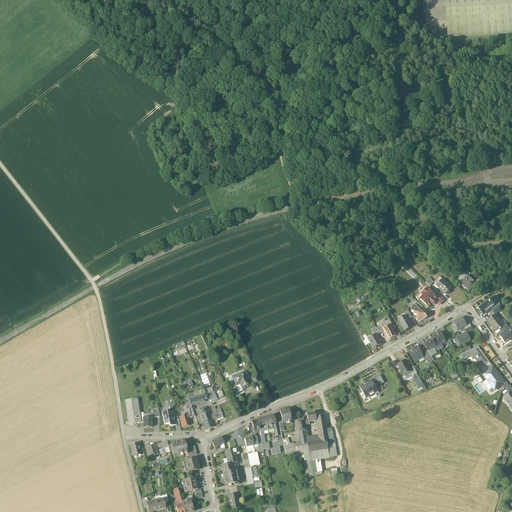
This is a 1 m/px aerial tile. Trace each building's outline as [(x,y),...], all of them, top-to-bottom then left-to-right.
[(511,0),(446,0),(449,38),(511,35),(511,0)] [(429,278),(425,282),(430,286),(434,282),(429,278)] [(468,280),(466,279),(465,279),(462,283),(467,288),(466,289),(469,292),(475,286),(473,284),(472,283),(473,282),(470,278),(468,280)] [(451,287),(443,279),(437,285),(439,288),(438,289),(440,291),(441,290),(445,294),(451,287)] [(473,284),(475,286),(477,288),(481,283),(477,279),(473,284)] [(436,297),(428,288),(427,289),(425,289),(422,291),(423,293),(421,295),(423,296),(420,299),(429,308),(432,304),(433,305),(435,302),(435,301),(436,300),(438,298),(436,297)] [(445,301),(438,295),(436,297),(438,298),(436,300),(441,305),(445,301)] [(492,298),(478,308),(483,314),(488,311),(488,312),(491,309),(493,308),(491,305),(495,303),(492,298)] [(495,303),(491,305),(493,308),(491,309),(493,312),(499,308),(501,306),(499,303),(497,305),(495,303)] [(422,312),(419,311),(419,309),(415,306),(413,305),(412,309),(411,310),(412,311),(411,312),(413,312),(414,313),(414,315),(417,316),(416,319),(417,320),(422,321),(427,318),(426,316),(424,315),(422,312)] [(496,315),(495,315),(488,320),(496,331),(503,326),(503,325),(502,325),(499,321),(500,321),(496,315)] [(407,317),(399,321),(405,331),(412,327),(408,320),(407,317)] [(463,318),(454,323),(458,330),(464,327),(467,326),(463,318)] [(385,323),(381,326),(384,331),(391,327),(391,328),(393,327),(389,320),(385,322),(385,323)] [(391,327),(384,331),(389,340),(396,336),(391,328),(391,327)] [(503,342),(511,335),(511,328),(507,333),(505,331),(498,335),(503,342)] [(441,333),(434,336),(438,343),(435,344),(437,348),(446,343),(445,340),(441,333)] [(374,335),(368,339),(373,348),(381,344),(376,336),(376,334),(374,335)] [(467,336),(462,339),(460,336),(456,339),(457,341),(458,341),(461,345),(470,340),(467,336)] [(433,340),(430,342),(429,341),(427,342),(427,343),(428,343),(425,345),(426,347),(429,352),(434,350),(435,352),(438,350),(437,348),(435,344),(433,340)] [(469,346),(461,349),(463,354),(470,351),(471,350),(469,346)] [(419,349),(417,347),(409,352),(414,363),(419,360),(419,358),(422,357),(423,358),(419,349)] [(489,363),(478,347),(471,350),(470,351),(472,356),(481,368),(489,363)] [(463,354),(463,355),(465,359),(472,356),(470,351),(463,354)] [(405,361),(397,365),(403,376),(411,372),(410,369),(405,361)] [(489,371),(483,374),(487,380),(493,388),(495,391),(501,386),(504,384),(493,368),(489,371)] [(232,378),(230,379),(237,396),(245,392),(244,390),(250,387),(248,381),(250,380),(247,372),(245,372),(244,370),(231,376),(232,378)] [(203,384),(209,383),(207,374),(201,375),(203,384)] [(380,374),(371,380),(375,386),(379,384),(380,386),(385,383),(380,374)] [(257,376),(251,379),(254,386),(261,384),(257,376)] [(371,380),(360,387),(367,399),(379,392),(375,386),(371,380)] [(487,380),(484,383),(489,391),(493,388),(487,380)] [(212,388),(203,390),(205,394),(207,399),(211,398),(210,394),(214,392),(212,388)] [(511,393),(503,400),(506,403),(511,411),(511,393)] [(193,394),(188,395),(191,406),(203,402),(202,398),(198,399),(197,396),(194,397),(193,394)] [(137,399),(125,401),(128,425),(141,423),(139,414),(137,399)] [(191,406),(189,402),(188,402),(185,403),(187,410),(189,409),(191,417),(191,418),(195,417),(192,410),(191,406)] [(220,408),(215,410),(217,414),(218,416),(219,416),(220,420),(224,419),(220,408)] [(187,410),(182,411),(183,416),(186,415),(187,419),(191,418),(191,417),(189,409),(187,410)] [(200,411),(198,412),(202,423),(209,420),(207,414),(208,414),(206,409),(200,411)] [(289,410),(280,412),(282,422),(282,423),(283,423),(291,421),(289,410)] [(170,428),(177,426),(175,417),(174,412),(168,413),(167,411),(162,412),(165,425),(169,425),(170,428)] [(314,413),(306,414),(308,423),(315,422),(316,422),(315,418),(314,413)] [(339,413),(333,415),(335,423),(341,421),(339,413)] [(183,416),(179,417),(182,427),(189,426),(187,419),(186,415),(183,416)] [(273,415),(265,418),(266,425),(268,431),(274,429),(276,429),(275,424),(276,424),(273,415)] [(324,416),(315,418),(316,422),(315,422),(319,441),(326,440),(326,441),(328,440),(327,433),(326,430),(324,416)] [(144,418),(143,418),(143,423),(144,428),(152,427),(151,418),(144,418)] [(265,418),(257,419),(258,420),(259,426),(262,426),(266,425),(265,418)] [(202,423),(204,430),(214,427),(212,422),(211,420),(209,420),(202,423)] [(258,420),(251,422),(253,429),(254,432),(255,432),(260,430),(259,426),(258,420)] [(304,432),(303,421),(297,422),(301,444),(301,445),(306,444),(304,432)] [(221,438),(212,443),(215,449),(224,444),(221,438)] [(252,438),(244,440),(246,448),(253,447),(254,446),(253,446),(252,438)] [(288,440),(283,441),(285,453),(287,459),(295,457),(293,446),(289,446),(288,440)] [(308,443),(306,444),(308,453),(311,453),(327,450),(327,449),(326,441),(326,440),(319,441),(308,443)] [(178,443),(171,445),(173,451),(174,456),(188,452),(184,441),(180,442),(180,443),(178,443)] [(162,443),(148,447),(148,444),(145,444),(145,447),(144,447),(145,449),(145,448),(148,458),(158,455),(156,449),(158,448),(163,447),(162,443)] [(139,450),(138,444),(130,446),(133,456),(140,454),(141,454),(139,450)] [(301,444),(293,446),(295,457),(296,460),(304,458),(309,457),(308,453),(302,454),(301,445),(301,444)] [(194,446),(189,448),(191,457),(197,455),(194,446)] [(279,447),(270,449),(272,455),(281,453),(279,447)] [(335,448),(327,449),(327,450),(329,458),(337,457),(335,448)] [(327,450),(311,453),(313,461),(329,458),(327,450)] [(254,454),(248,455),(249,460),(250,464),(250,467),(251,467),(251,468),(255,467),(259,466),(256,453),(254,454)] [(235,454),(226,456),(228,465),(232,464),(237,463),(235,454)] [(196,458),(185,462),(188,473),(199,470),(196,458)] [(320,461),(310,462),(312,473),(321,472),(320,461)] [(228,465),(221,467),(223,473),(229,472),(228,469),(232,468),(232,464),(228,465)] [(232,468),(228,469),(229,472),(223,473),(225,487),(239,484),(236,471),(233,471),(232,468)] [(248,485),(254,484),(250,468),(244,470),(248,485)] [(195,478),(184,481),(185,485),(183,486),(184,488),(185,487),(186,492),(195,491),(198,490),(197,486),(198,485),(198,482),(196,482),(195,478)] [(231,495),(228,496),(231,510),(241,508),(239,499),(238,499),(237,494),(238,494),(238,493),(237,493),(231,495)] [(162,499),(155,501),(157,510),(166,508),(164,502),(163,499),(162,499)] [(190,500),(187,501),(187,500),(184,501),(184,502),(181,503),(182,506),(184,511),(192,511),(193,511),(194,511),(194,509),(193,509),(190,500)] [(147,503),(146,503),(147,507),(148,511),(151,511),(157,510),(155,501),(147,503)]
